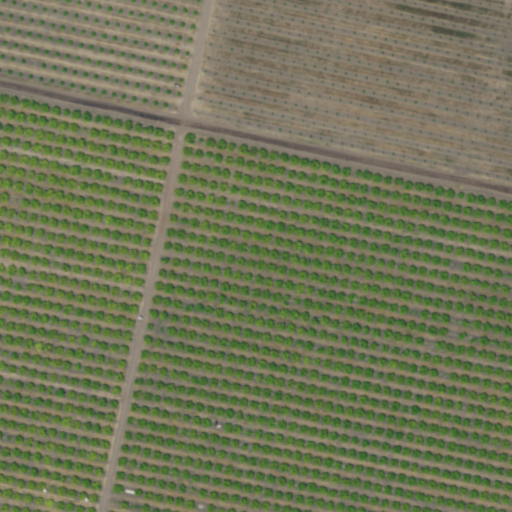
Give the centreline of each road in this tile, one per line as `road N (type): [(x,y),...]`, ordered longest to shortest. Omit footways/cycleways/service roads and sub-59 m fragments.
road 1 (track): [(503,0),(465,183),(0,83)]
road 2 (track): [(211,0),(103,511)]
